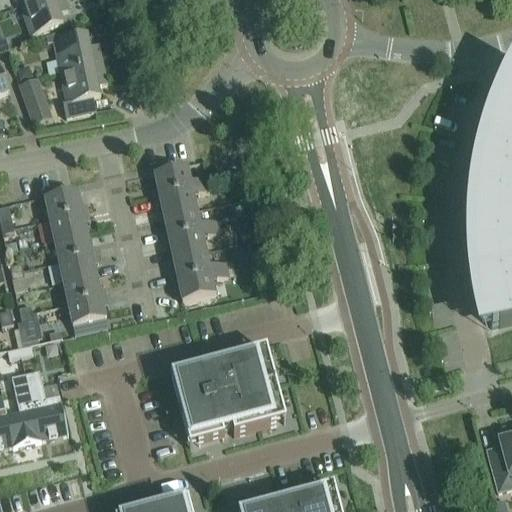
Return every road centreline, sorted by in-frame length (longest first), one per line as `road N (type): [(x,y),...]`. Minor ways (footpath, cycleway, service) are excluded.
road 1 (residential): [(137,492),(108,376),(358,312)]
road 2 (residential): [(387,423),(137,492)]
road 3 (tertiary): [(358,312),(300,72)]
road 4 (residential): [(104,146),(181,124),(257,53)]
road 5 (residential): [(337,37),(437,51),(511,40)]
road 6 (residential): [(144,316),(104,146)]
road 7 (residential): [(511,389),(387,423)]
